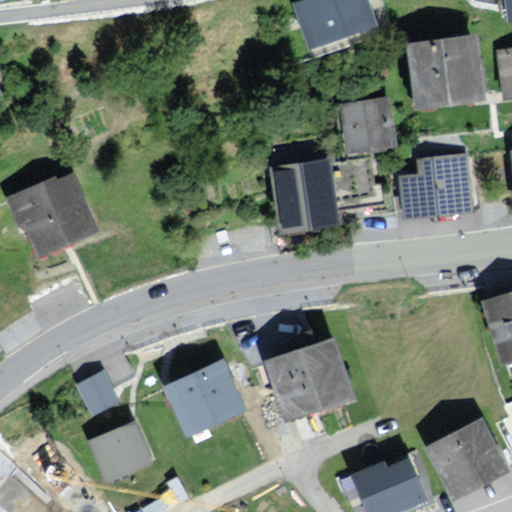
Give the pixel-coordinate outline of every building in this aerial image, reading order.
[(377,0),(308,0),(294,7),(321,61),(391,27),(377,0)] [(480,40),(414,51),(425,119),(492,108),(480,40)] [(0,71),(0,106),(14,100),(0,71)] [(390,102),(341,111),(351,159),(399,149),(390,102)] [(399,181),(409,232),(483,217),(469,151),(419,162),(422,176),(399,181)] [(277,175),(289,241),(345,231),(333,164),(277,175)] [(81,181),(19,209),(44,264),(106,237),(81,181)] [(511,300),(491,307),(510,369),(511,368),(511,300)] [(326,353),(280,365),(294,420),(360,403),(345,348),(326,353)] [(225,373),(173,394),(191,441),(244,421),(225,373)] [(109,377),(82,390),(97,419),(123,407),(109,377)] [(486,425),(432,452),(457,500),(510,473),(486,425)] [(139,431),(96,448),(113,489),(156,472),(139,431)] [(415,463),(360,486),(370,511),(422,511),(434,507),(415,463)]
